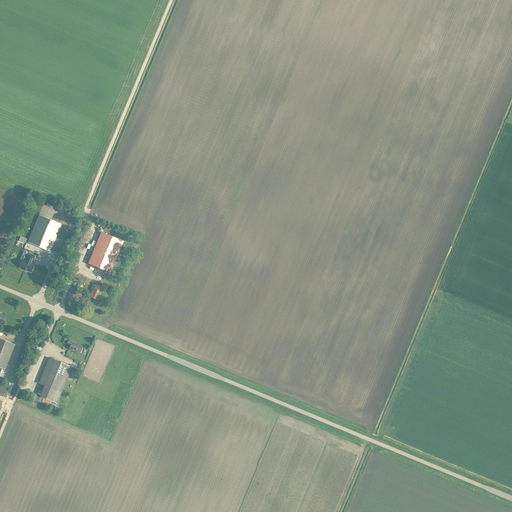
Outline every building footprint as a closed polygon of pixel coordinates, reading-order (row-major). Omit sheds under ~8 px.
[(50,251),(61,224),(39,215),(28,242),(50,251)] [(101,232),(88,263),(110,273),(123,241),(101,232)] [(22,259),(22,260),(19,267),(22,269),(27,271),(31,272),(34,264),(32,263),(35,256),(32,255),(28,253),(25,260),(22,259)] [(104,289),(106,286),(99,283),(98,286),(93,284),(92,287),(93,287),(89,296),(97,299),(102,288),(104,289)] [(0,367),(4,369),(14,345),(0,339),(0,367)] [(79,354),(82,346),(72,342),(72,341),(68,339),(66,345),(69,346),(68,349),(72,350),(75,351),(74,352),(79,354)] [(56,403),(72,367),(49,357),(38,383),(44,385),(40,396),(56,403)]
